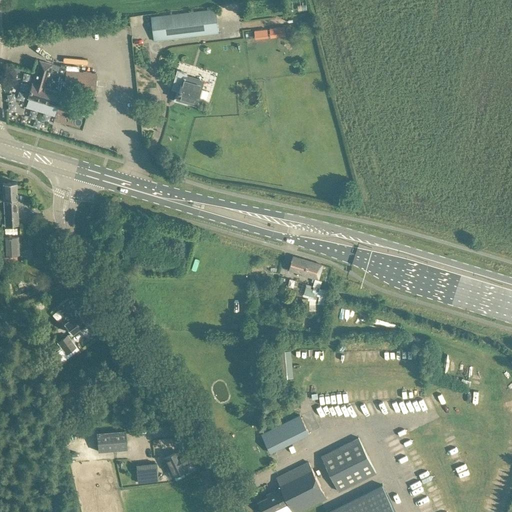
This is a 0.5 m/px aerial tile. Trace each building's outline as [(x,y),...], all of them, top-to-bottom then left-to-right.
[(151,17),(154,41),(218,33),(216,9),(151,17)] [(39,60),(36,69),(28,98),(58,107),(63,92),(64,91),(95,94),(96,73),(79,71),(79,67),(61,66),(60,67),(48,63),(39,60)] [(178,71),(173,89),(178,90),(175,100),(187,103),(188,100),(196,103),(198,96),(207,99),(209,92),(200,90),(203,81),(194,79),(186,76),(186,73),(178,71)] [(57,122),(69,124),(72,111),(60,108),(57,122)] [(84,126),(86,114),(75,113),(73,125),(84,126)] [(2,183),(5,225),(19,225),(16,182),(2,183)] [(18,236),(2,237),(3,255),(19,254),(18,236)] [(315,280),(318,281),(320,275),(322,265),(293,256),(292,259),(291,259),(291,260),(292,260),(288,270),(304,275),(303,277),(315,280)] [(306,287),(304,296),(317,300),(322,282),(318,281),(315,280),(312,289),(306,287)] [(67,298),(56,307),(67,321),(63,323),(71,333),(86,322),(67,298)] [(56,342),(66,355),(76,347),(67,334),(56,342)] [(284,377),(293,377),(292,351),(283,351),(284,377)] [(300,415),(271,429),(262,434),(271,453),(309,434),(300,415)] [(95,432),(97,452),(126,450),(124,430),(95,432)] [(359,437),(321,455),(338,488),(339,488),(340,490),(376,472),(359,437)] [(162,457),(170,473),(171,476),(186,469),(185,466),(196,461),(191,448),(180,453),(178,449),(162,457)] [(136,464),(138,483),(158,481),(156,462),(136,464)] [(296,511),(327,497),(309,462),(286,474),(277,479),(283,490),(278,493),(276,490),(267,495),(269,497),(259,502),(263,511),(268,511),(289,502),(293,511),(296,511)] [(327,511),(396,511),(382,484),(327,511)]
